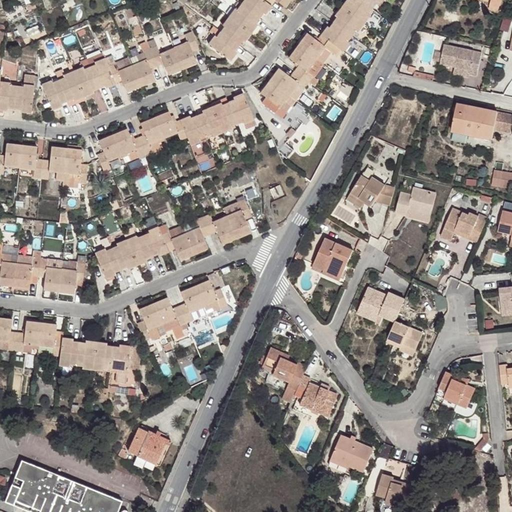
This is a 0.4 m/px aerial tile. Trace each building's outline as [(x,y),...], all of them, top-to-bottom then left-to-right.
[(208,44),(231,61),(238,53),(235,51),(243,40),(245,42),(258,25),(256,24),(264,14),(266,14),(276,2),(287,8),(292,0),(243,0),(236,10),(235,8),(222,25),(225,26),(217,37),(214,36),(208,44)] [(268,108),(283,118),(302,95),(294,90),(300,84),(305,89),(310,81),(314,76),(308,71),(326,47),(332,52),(336,47),(342,51),(343,52),(350,43),(348,42),(357,32),(358,33),(371,16),(368,15),(376,4),(378,5),(382,0),(349,0),(346,0),(335,16),(337,17),(329,27),(327,26),(317,41),(307,33),(288,58),(298,65),(290,76),(278,68),(260,93),(272,102),(268,108)] [(34,2),(23,7),(25,13),(36,8),(34,2)] [(510,26),(511,19),(504,18),(502,25),(510,26)] [(74,101),(84,98),(93,93),(92,91),(105,86),(106,89),(122,82),(126,93),(156,81),(150,69),(163,64),(169,75),(197,63),(192,51),(199,50),(192,32),(184,35),(188,42),(160,53),(157,46),(143,52),(146,59),(132,65),(131,62),(126,64),(123,59),(115,62),(115,64),(108,65),(105,58),(94,62),(95,64),(84,69),(82,67),(63,75),(64,77),(52,82),(51,80),(41,84),(52,110),(62,107),(61,104),(68,101),(73,99),(74,101)] [(470,70),(469,75),(477,76),(482,52),(444,45),(440,64),(451,66),(452,63),(456,64),(455,67),(470,70)] [(314,76),(310,81),(316,86),(337,56),(342,51),(336,47),(332,52),(326,47),(308,71),(314,76)] [(0,110),(7,112),(7,109),(21,110),(20,112),(31,114),(36,76),(24,76),(23,86),(17,86),(19,63),(2,61),(1,69),(0,68),(0,110)] [(420,77),(421,72),(415,71),(416,67),(409,65),(408,70),(414,71),(414,76),(420,77)] [(231,92),(233,98),(243,93),(241,89),(231,92)] [(222,104),(221,102),(202,110),(203,112),(191,117),(189,116),(180,120),(174,123),(169,111),(140,122),(145,134),(132,139),(127,128),(98,140),(103,151),(96,154),(103,171),(153,151),(150,144),(177,133),(181,140),(188,137),(196,158),(213,151),(208,136),(212,134),(213,136),(232,128),(231,126),(244,121),(245,123),(255,120),(243,93),(233,98),(234,100),(222,104)] [(86,102),(84,98),(74,101),(73,99),(68,101),(71,108),(86,102)] [(202,110),(221,102),(220,98),(200,106),(202,110)] [(469,135),(492,140),(495,131),(511,135),(511,129),(511,116),(459,104),(452,131),(454,132),(452,141),(467,144),(469,135)] [(180,120),(189,116),(186,108),(176,113),(180,120)] [(5,155),(0,154),(0,174),(3,175),(4,166),(34,170),(33,178),(48,179),(49,171),(56,172),(55,180),(61,181),(60,186),(77,188),(78,182),(86,183),(88,164),(80,164),(81,149),(65,148),(51,146),(50,160),(35,159),(37,146),(6,142),(5,155)] [(511,171),(495,169),(493,185),(511,188),(511,171)] [(375,201),(385,186),(372,178),(369,182),(361,176),(349,196),(357,202),(360,198),(365,201),(372,205),(375,201)] [(375,201),(382,203),(387,186),(385,186),(375,201)] [(382,203),(389,205),(394,188),(387,186),(382,203)] [(276,200),(284,196),(280,187),(271,191),(276,200)] [(410,211),(432,216),(437,194),(414,189),(412,197),(402,194),(397,214),(408,217),(410,211)] [(95,252),(106,278),(116,275),(115,272),(128,267),(128,269),(147,261),(147,258),(159,254),(159,256),(176,250),(180,260),(209,249),(203,237),(217,231),(222,245),(251,233),(245,219),(253,217),(243,196),(236,199),(238,202),(241,209),(228,214),(213,221),(210,213),(196,220),(197,222),(199,227),(186,232),(171,238),(169,233),(168,231),(161,234),(158,226),(148,230),(149,232),(137,237),(136,235),(117,243),(117,246),(106,250),(104,248),(95,252)] [(241,209),(238,202),(225,207),(228,214),(241,209)] [(469,236),(477,240),(486,220),(478,217),(479,214),(471,211),(470,212),(453,206),(445,226),(456,231),(457,227),(471,232),(469,236)] [(511,211),(502,210),(497,230),(507,233),(508,230),(511,231),(511,236),(511,237),(511,236),(511,211)] [(430,221),(432,216),(410,211),(408,217),(430,221)] [(321,222),(327,225),(330,220),(325,216),(321,222)] [(184,228),(186,232),(199,227),(197,222),(184,228)] [(445,226),(441,234),(452,239),(456,231),(445,226)] [(169,233),(171,238),(186,232),(184,228),(184,227),(169,233)] [(456,231),(469,236),(471,232),(457,227),(456,231)] [(327,266),(344,274),(354,251),(324,238),(312,266),(325,271),(327,266)] [(85,263),(77,263),(77,270),(46,266),(47,258),(2,254),(2,253),(0,252),(0,284),(12,286),(29,288),(29,284),(31,277),(45,278),(44,286),(44,290),(74,294),(76,281),(83,282),(85,263)] [(298,259),(303,262),(307,256),(302,253),(298,259)] [(77,255),(77,263),(85,263),(86,255),(77,255)] [(340,282),(344,274),(327,266),(325,271),(323,275),(340,282)] [(29,284),(44,286),(45,278),(31,277),(29,284)] [(137,323),(145,341),(151,337),(158,334),(156,327),(163,324),(166,331),(173,329),(177,338),(183,335),(182,332),(179,326),(187,323),(193,321),(190,313),(205,307),(218,301),(220,308),(221,309),(228,305),(221,288),(214,290),(209,279),(180,291),(185,303),(173,308),(167,297),(139,308),(144,320),(137,323)] [(499,285),(501,307),(511,305),(511,284),(499,285)] [(396,320),(406,297),(390,290),(388,294),(369,286),(361,304),(372,309),(371,313),(380,317),(381,313),(396,320)] [(218,301),(205,307),(206,310),(213,308),(214,310),(220,308),(218,301)] [(378,320),(380,317),(371,313),(372,309),(361,304),(358,312),(378,320)] [(54,336),(54,331),(55,323),(26,320),(24,332),(10,331),(12,318),(0,316),(0,348),(22,352),(23,344),(31,345),(53,347),(52,355),(59,356),(58,364),(68,366),(69,364),(83,366),(82,368),(103,371),(104,368),(117,370),(116,372),(126,373),(127,365),(138,366),(139,361),(136,347),(123,345),(119,345),(119,346),(107,345),(106,342),(85,340),(85,342),(73,341),(73,338),(61,337),(54,336)] [(389,337),(417,349),(424,332),(396,320),(389,337)] [(187,323),(179,326),(182,332),(189,329),(187,323)] [(389,337),(387,341),(401,347),(400,349),(415,355),(417,349),(389,337)] [(31,345),(23,344),(22,352),(31,352),(31,345)] [(282,353),(269,348),(265,357),(262,355),(258,364),(261,366),(261,367),(272,372),(270,376),(289,384),(288,387),(298,391),(304,377),(308,366),(298,362),(297,365),(288,361),(280,358),(282,353)] [(511,392),(511,366),(509,367),(508,362),(500,363),(502,383),(509,382),(511,393),(511,392)] [(447,370),(445,374),(461,380),(462,377),(447,370)] [(187,377),(190,385),(201,381),(197,371),(191,374),(192,375),(187,377)] [(126,373),(116,372),(115,382),(124,384),(126,373)] [(445,374),(440,387),(449,390),(447,395),(459,400),(459,402),(468,407),(477,387),(461,380),(445,374)] [(312,380),(304,377),(298,391),(295,396),(302,399),(300,405),(311,410),(330,417),(339,396),(329,391),(321,388),(310,384),(312,380)] [(283,398),(293,402),(295,396),(298,391),(288,387),(283,398)] [(449,390),(440,387),(437,393),(446,397),(447,395),(449,390)] [(308,416),(311,410),(300,405),(297,412),(308,416)] [(128,452),(155,463),(165,442),(155,438),(157,434),(139,427),(128,452)] [(165,442),(155,463),(160,465),(171,440),(161,436),(161,434),(158,432),(157,434),(155,438),(165,442)] [(342,436),(333,460),(355,468),(366,473),(375,448),(357,442),(352,440),(342,436)] [(490,441),(490,436),(485,437),(479,444),(486,446),(490,441)] [(117,511),(122,501),(21,460),(5,501),(31,511),(128,511),(127,510),(126,509),(124,509),(123,509),(122,510),(121,511),(120,511),(117,511)] [(355,468),(333,460),(330,465),(353,474),(355,468)] [(406,505),(413,507),(419,485),(405,480),(404,483),(394,480),(395,476),(384,472),(377,494),(388,497),(387,501),(398,504),(399,505),(399,503),(406,505)] [(398,504),(387,501),(384,501),(381,508),(393,511),(394,511),(397,507),(398,504)]
